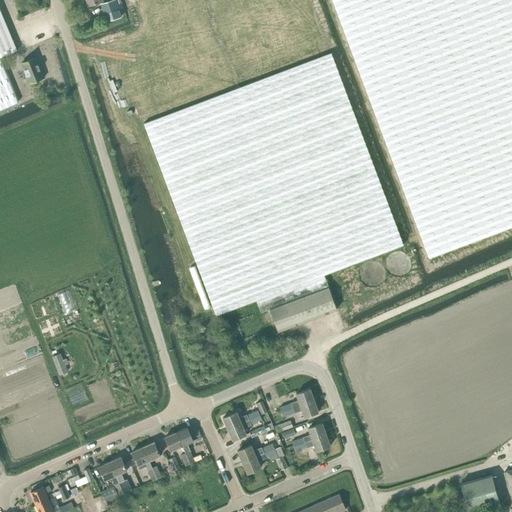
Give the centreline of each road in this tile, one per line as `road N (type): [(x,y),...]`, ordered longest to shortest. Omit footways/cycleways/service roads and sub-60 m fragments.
road 1 (unclassified): [(182,410),(54,0)]
road 2 (track): [(314,366),(327,347),(511,262)]
road 3 (residential): [(354,458),(314,366),(197,407)]
road 4 (residential): [(6,511),(5,493),(14,484),(182,410)]
road 5 (residential): [(241,506),(354,458)]
